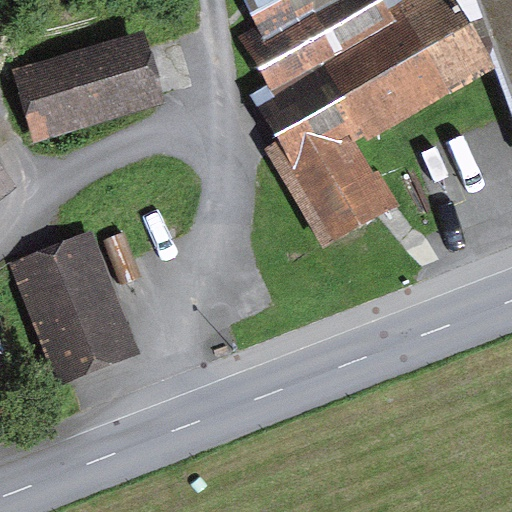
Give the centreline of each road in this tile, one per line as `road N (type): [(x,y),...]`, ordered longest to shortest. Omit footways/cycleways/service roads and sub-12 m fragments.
road 1 (tertiary): [(0,491),(511,295)]
road 2 (track): [(0,235),(67,187),(228,121),(211,0)]
